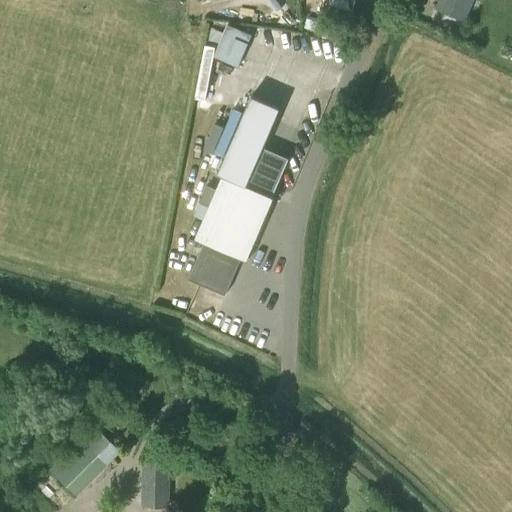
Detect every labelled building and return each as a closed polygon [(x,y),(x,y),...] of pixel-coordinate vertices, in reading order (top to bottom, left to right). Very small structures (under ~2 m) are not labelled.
[(292,14),(294,0),(284,0),(282,13),(292,14)] [(466,21),(474,0),(438,0),(435,8),(466,21)] [(251,34),(227,24),(224,33),(212,28),(205,43),(217,49),(214,57),(238,67),(251,34)] [(248,186),(255,168),(281,107),(251,95),(218,172),(228,177),(222,175),(216,189),(207,185),(194,215),(203,219),(196,237),(205,241),(189,277),(226,293),(242,257),(247,259),(274,197),(248,186)] [(242,108),(221,102),(213,130),(223,134),(227,122),(237,125),(242,108)] [(58,475),(80,496),(124,449),(102,429),(58,475)] [(142,461),(140,508),(170,508),(171,461),(142,461)]
